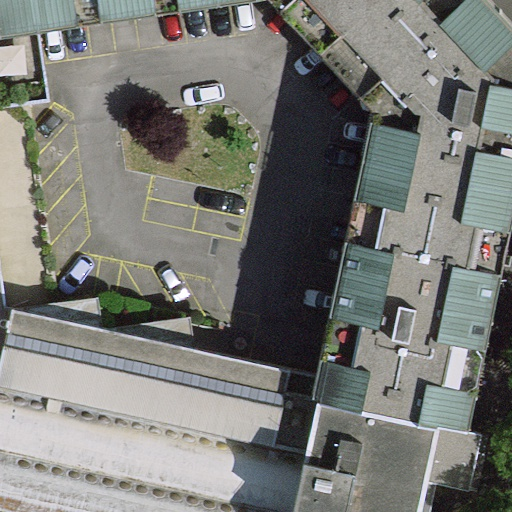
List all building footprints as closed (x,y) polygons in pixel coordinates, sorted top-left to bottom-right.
[(0,0),(0,34),(40,29),(35,0),(0,0)] [(221,1),(221,0),(35,0),(40,29),(221,1)] [(273,0),(322,53),(377,0),(221,0),(221,1),(232,0),(273,0)] [(375,108),(365,157),(511,187),(511,20),(492,0),(377,0),(322,53),(375,108)] [(482,378),(511,237),(511,187),(365,157),(325,343),(318,374),(443,402),(441,419),(472,425),(482,378)] [(288,511),(318,374),(9,306),(0,244),(0,511),(288,511)] [(421,511),(441,419),(443,402),(318,374),(288,511),(421,511)]
